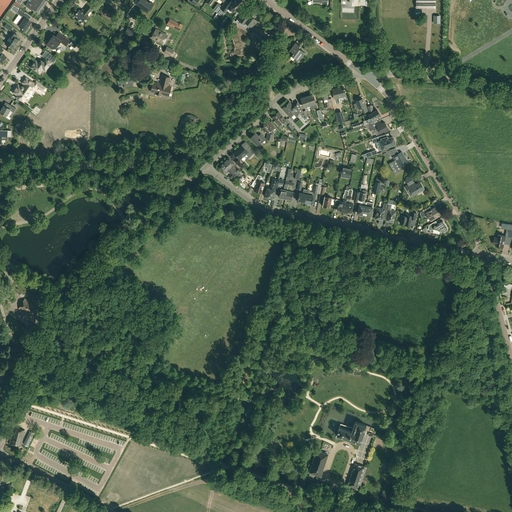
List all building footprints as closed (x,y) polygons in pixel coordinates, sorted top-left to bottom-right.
[(46,1),(45,0),(33,0),(31,3),(31,2),(30,3),(28,1),(26,5),(33,10),(33,9),(38,12),(46,1)] [(147,13),(152,5),(147,1),(147,0),(137,0),(139,1),(136,5),(147,13)] [(223,9),(226,12),(229,8),(235,12),(238,8),(237,7),(241,1),(239,0),(231,0),(232,0),(231,0),(230,0),(229,2),(230,2),(229,4),(225,1),(218,11),(220,13),(223,9)] [(92,9),(92,8),(88,6),(84,11),(82,10),(81,11),(79,9),(75,15),(83,21),(88,15),(87,14),(90,11),(91,12),(93,10),(92,9)] [(245,24),(246,23),(252,27),(257,21),(253,18),(256,14),(252,11),(251,12),(248,9),(244,14),(242,12),(237,19),(245,24)] [(28,27),(31,22),(25,18),(23,20),(20,18),(16,24),(22,28),(21,29),(26,32),(29,27),(28,27)] [(180,31),(183,25),(170,18),(167,24),(180,31)] [(12,27),(7,23),(4,26),(10,31),(12,27)] [(125,33),(131,37),(134,32),(128,28),(125,33)] [(163,44),(167,35),(156,29),(152,37),(163,44)] [(12,48),(19,40),(15,37),(17,35),(12,31),(9,34),(11,36),(5,43),(12,48)] [(64,47),(69,41),(63,36),(60,40),(53,35),(47,44),(49,46),(49,47),(52,49),(55,48),(56,47),(62,46),(64,47)] [(73,39),(70,44),(75,48),(78,43),(73,39)] [(186,45),(181,54),(184,55),(189,58),(193,49),(195,45),(188,41),(186,45)] [(299,61),(305,53),(299,48),(299,49),(298,48),(300,45),(296,42),(289,51),(293,54),(291,56),(299,61)] [(206,45),(197,62),(204,66),(214,49),(206,45)] [(171,55),(174,50),(167,47),(164,52),(171,55)] [(39,73),(42,68),(46,71),(52,62),(46,57),(43,61),(41,60),(39,63),(35,60),(31,67),(39,73)] [(170,77),(162,75),(160,84),(153,82),(151,92),(169,97),(171,87),(168,86),(170,77)] [(22,86),(21,87),(18,85),(13,92),(17,95),(16,97),(23,102),(32,89),(33,90),(36,85),(44,91),(47,88),(36,80),(34,84),(26,78),(22,82),(25,84),(23,87),(22,86)] [(334,98),(346,95),(343,87),(332,90),(334,98)] [(329,105),(333,104),(331,98),(328,99),(326,93),(325,90),(319,92),(320,95),(319,95),(320,100),(324,99),(324,100),(327,99),(328,102),(325,103),(326,107),(329,106),(329,105)] [(307,96),(310,105),(316,103),(313,94),(307,96)] [(305,109),(307,108),(306,106),(310,105),(307,96),(304,97),(304,96),(300,97),(301,98),(300,98),(303,107),(304,107),(305,109)] [(364,112),(367,111),(365,103),(364,103),(362,98),(359,99),(358,99),(357,99),(356,100),(357,103),(354,104),(355,109),(358,108),(359,108),(362,107),(364,112)] [(292,105),(289,102),(282,108),(290,117),(293,114),(296,117),(301,114),(304,119),(307,117),(303,112),(302,111),(297,101),(292,105)] [(14,112),(16,108),(10,105),(8,108),(4,105),(0,111),(7,116),(10,110),(14,112)] [(367,120),(363,121),(364,124),(365,124),(369,123),(370,123),(376,121),(375,119),(375,118),(380,115),(377,110),(368,115),(367,116),(369,118),(367,119),(367,120)] [(280,127),(286,122),(285,120),(278,112),(272,117),(280,127)] [(392,121),(390,114),(384,116),(386,123),(394,121),(394,120),(392,121)] [(265,132),(268,133),(269,133),(270,131),(269,131),(274,126),(269,120),(263,125),(264,126),(261,129),(265,132)] [(369,123),(365,124),(370,131),(373,129),(376,135),(380,132),(383,131),(384,132),(389,130),(388,128),(384,122),(382,123),(379,120),(376,121),(370,123),(369,123)] [(286,126),(290,131),(294,128),(290,123),(286,126)] [(0,143),(1,143),(2,139),(7,139),(7,136),(11,137),(11,130),(0,130),(0,143)] [(262,142),(265,139),(261,134),(258,136),(255,132),(250,137),(257,145),(261,141),(262,142)] [(372,143),(379,141),(381,150),(387,148),(387,147),(394,145),(394,144),(395,144),(393,138),(392,138),(392,137),(387,138),(387,137),(383,138),(382,136),(371,139),(372,143)] [(249,157),(254,153),(248,147),(245,149),(242,145),(239,148),(238,150),(237,149),(234,153),(240,159),(246,153),(249,157)] [(400,166),(406,162),(403,157),(405,157),(402,152),(399,153),(393,156),(393,157),(395,160),(396,159),(396,160),(393,162),(398,171),(401,169),(400,166)] [(232,178),(236,174),(239,171),(236,168),(236,167),(234,165),(234,164),(228,158),(219,167),(225,173),(228,170),(230,173),(229,174),(232,178)] [(341,176),(344,176),(345,172),(350,173),(351,169),(343,167),(341,176)] [(261,175),(258,174),(255,180),(257,181),(254,190),(255,190),(256,191),(258,192),(259,192),(261,192),(264,183),(259,181),(261,175)] [(251,185),(254,180),(251,176),(246,181),(251,185)] [(272,188),(271,189),(267,188),(264,196),(265,196),(265,197),(268,198),(268,197),(272,198),(278,180),(273,178),(269,187),(272,188)] [(285,181),(284,190),(281,189),(281,185),(278,185),(277,190),(280,190),(279,197),(285,198),(287,190),(289,181),(286,181),(285,181)] [(413,195),(424,189),(420,182),(413,185),(412,182),(405,186),(409,193),(411,191),(413,195)] [(311,204),(312,199),(315,200),(316,193),(318,186),(315,185),(313,192),(310,191),(310,190),(307,190),(307,191),(304,202),(311,204)] [(304,202),(307,191),(304,190),(303,193),(299,193),(297,201),(304,202)] [(344,212),(345,210),(348,195),(349,191),(345,190),(344,198),(343,197),(342,202),(340,201),(339,204),(338,204),(337,210),(344,212)] [(359,192),(358,197),(361,198),(360,200),(365,201),(366,193),(359,192)] [(329,207),(332,197),(328,197),(328,195),(325,194),(323,206),(329,207)] [(348,195),(345,210),(344,212),(351,213),(353,204),(349,203),(351,195),(348,195)] [(364,215),(366,202),(363,202),(360,201),(359,204),(358,213),(361,214),(362,215),(364,215)] [(367,202),(366,202),(364,215),(366,216),(367,215),(371,216),(373,203),(367,202)] [(383,217),(385,217),(387,203),(384,202),(382,209),(377,208),(375,218),(379,219),(379,218),(381,218),(383,217)] [(393,222),(395,211),(390,210),(392,204),(387,203),(385,217),(387,218),(388,220),(389,220),(389,221),(393,222)] [(431,220),(439,215),(435,207),(427,212),(426,208),(420,212),(420,214),(422,217),(427,214),(431,220)] [(415,219),(417,213),(411,212),(410,215),(406,215),(406,216),(401,215),(400,222),(404,223),(404,224),(411,226),(412,219),(415,219)] [(429,225),(428,229),(433,230),(432,233),(439,234),(440,230),(441,230),(441,231),(442,231),(442,232),(443,232),(444,232),(445,232),(446,231),(447,230),(447,229),(447,228),(447,227),(442,220),(437,223),(435,221),(429,225)] [(495,237),(493,244),(496,244),(496,246),(503,247),(506,236),(498,235),(497,238),(495,237)] [(32,316),(38,306),(25,298),(22,303),(19,309),(32,316)] [(364,434),(365,431),(364,431),(366,425),(355,421),(353,428),(340,423),(336,435),(360,443),(363,434),(364,434)] [(20,447),(25,430),(14,427),(9,444),(20,447)] [(28,446),(32,438),(34,433),(30,432),(24,444),(28,446)] [(316,450),(309,472),(320,476),(328,454),(324,453),(324,452),(321,451),(321,452),(316,450)] [(359,489),(366,467),(355,463),(348,485),(359,489)]
